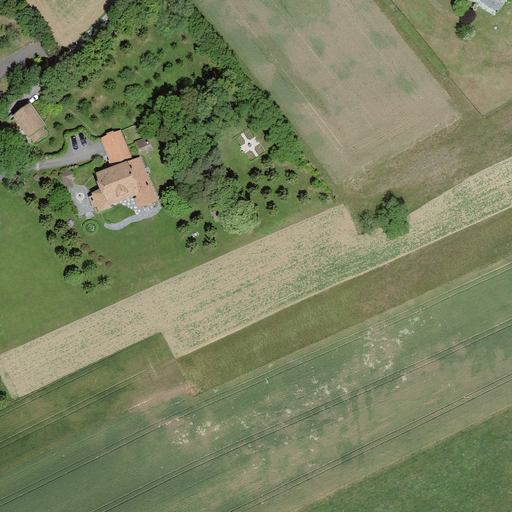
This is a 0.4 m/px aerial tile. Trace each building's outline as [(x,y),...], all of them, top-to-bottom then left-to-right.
[(44,127),(31,108),(16,119),(23,128),(30,137),(31,136),(43,128),(44,127)] [(23,128),(16,119),(2,129),(9,138),(23,128)] [(43,128),(31,136),(36,142),(47,134),(43,128)] [(128,158),(119,135),(104,141),(113,164),(128,158)] [(147,139),(137,143),(140,153),(151,150),(147,139)] [(136,192),(127,167),(99,177),(110,205),(135,195),(137,194),(136,192)] [(149,187),(136,192),(137,194),(135,195),(141,208),(155,203),(149,187)]
